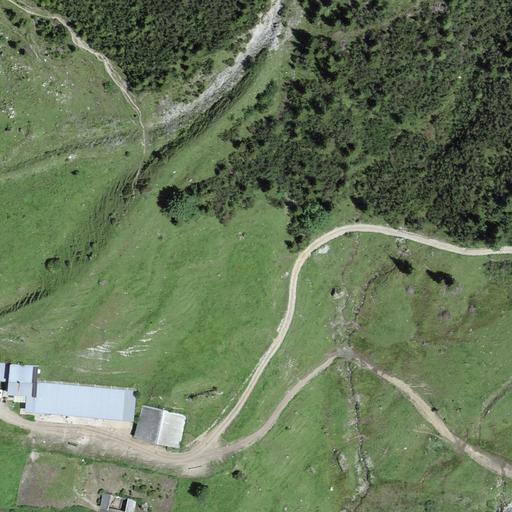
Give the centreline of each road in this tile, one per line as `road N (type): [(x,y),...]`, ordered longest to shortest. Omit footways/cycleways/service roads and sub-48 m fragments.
road 1 (track): [(174,458),(201,446),(234,411),(288,316),(297,266),(329,236),(361,227),(472,252),(511,251)]
road 2 (track): [(174,458),(263,431),(299,381),(337,352),(353,351),(404,383),(468,449),(511,467)]
road 3 (track): [(0,413),(174,458)]
